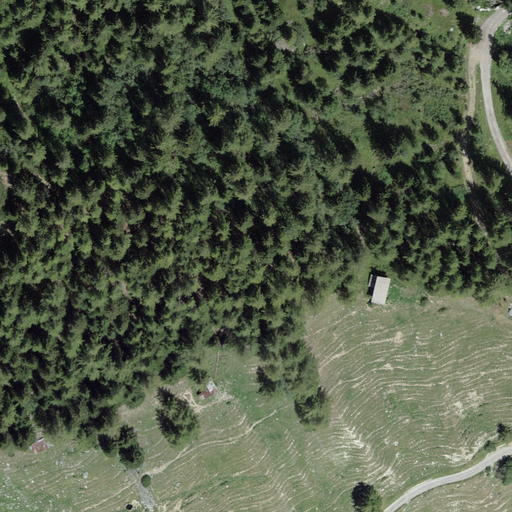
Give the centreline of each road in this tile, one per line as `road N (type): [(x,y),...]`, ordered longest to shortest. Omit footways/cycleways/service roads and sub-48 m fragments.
road 1 (track): [(511,168),(490,113),(484,55),(491,24),(511,7)]
road 2 (track): [(387,511),(423,487),(511,449)]
